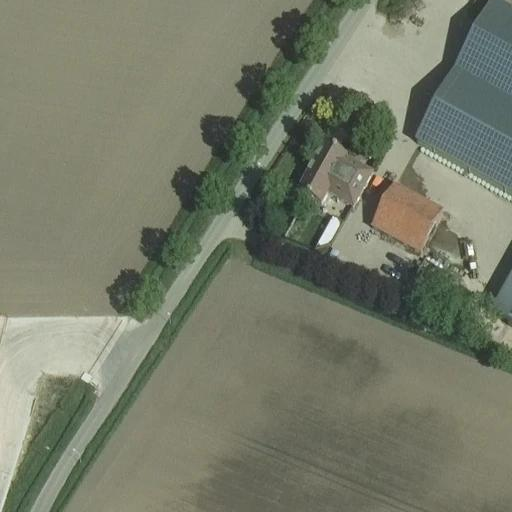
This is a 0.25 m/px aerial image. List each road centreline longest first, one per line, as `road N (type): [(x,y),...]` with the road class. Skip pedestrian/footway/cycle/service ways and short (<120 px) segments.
road 1 (tertiary): [(38,511),(368,0)]
road 2 (track): [(393,157),(502,217),(476,273),(475,314),(511,342)]
